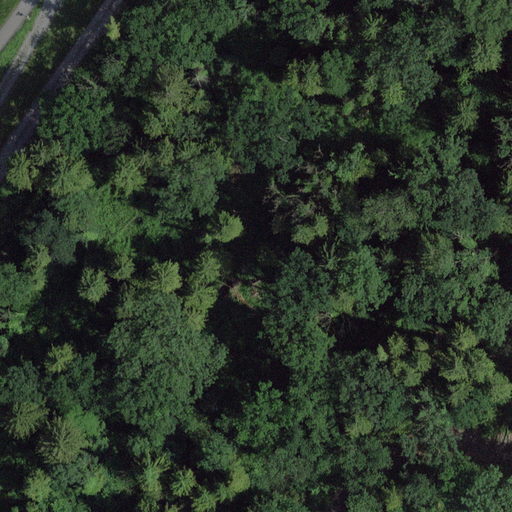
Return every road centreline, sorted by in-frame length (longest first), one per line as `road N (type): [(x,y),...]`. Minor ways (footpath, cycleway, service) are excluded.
road 1 (track): [(0,187),(128,0)]
road 2 (track): [(0,115),(57,0)]
